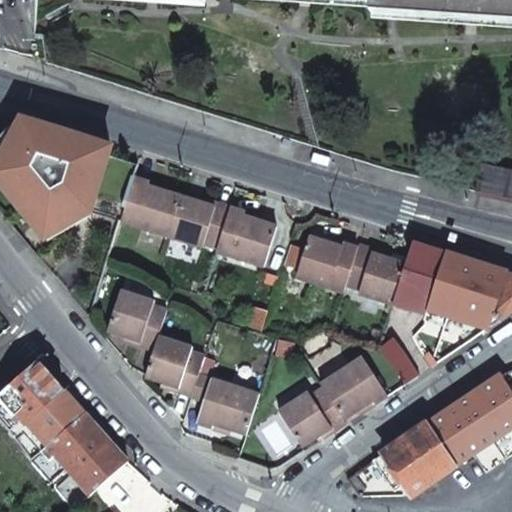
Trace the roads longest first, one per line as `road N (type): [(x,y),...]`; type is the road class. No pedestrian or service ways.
road 1 (secondary): [(0,85),(511,241)]
road 2 (residential): [(511,346),(259,511)]
road 3 (residential): [(258,511),(156,443),(55,319)]
